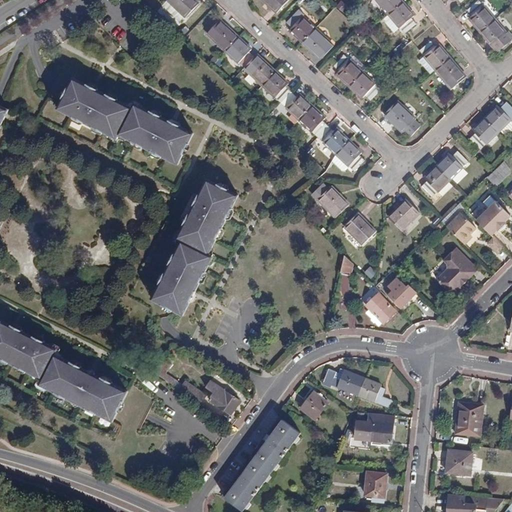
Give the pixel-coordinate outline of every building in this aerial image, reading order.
[(167,0),(186,18),(198,4),(194,0),(167,0)] [(262,0),(277,14),(289,0),(262,0)] [(340,0),(336,7),(343,12),(347,5),(340,0)] [(376,0),(405,34),(417,24),(412,18),(415,16),(401,0),(376,0)] [(472,17),(469,19),(492,46),(495,44),(499,49),(511,39),(479,0),(467,11),(472,17)] [(316,55),(318,53),(323,57),(334,46),(297,12),(287,23),(292,28),(289,31),(316,55)] [(208,35),(355,172),(366,161),(360,156),(363,153),(336,128),(333,131),(323,121),(325,118),(300,94),(297,97),(286,87),(289,84),(263,59),(260,62),(249,53),(252,50),(226,26),(223,28),(218,23),(208,35)] [(431,41),(419,51),(452,89),(464,79),(459,74),(462,71),(439,44),(436,47),(431,41)] [(381,90),(363,73),(350,60),(344,55),(334,67),(339,71),(337,75),(362,99),(365,96),(371,102),(381,90)] [(367,68),(354,56),(350,60),(363,73),(367,68)] [(88,86),(75,79),(61,107),(69,110),(67,114),(111,136),(113,132),(122,135),(123,131),(131,135),(129,139),(173,161),(175,158),(182,161),(196,133),(181,125),(182,124),(177,120),(176,123),(174,126),(169,123),(170,120),(137,104),(135,109),(100,91),(99,94),(93,91),(94,88),(95,85),(92,83),(89,84),(88,86)] [(397,101),(384,116),(403,133),(417,119),(397,101)] [(476,133),(470,138),(481,150),(511,118),(511,109),(506,103),(501,108),(499,106),(473,131),(476,133)] [(0,128),(10,109),(0,104),(0,128)] [(111,136),(119,140),(122,135),(113,132),(111,136)] [(428,181),(422,186),(433,197),(469,162),(458,151),(452,156),(450,154),(425,179),(428,181)] [(511,187),(511,172),(510,170),(505,161),(488,178),(505,195),(511,187)] [(232,210),(241,193),(213,178),(208,186),(205,185),(181,230),(184,231),(180,239),(182,240),(154,292),(158,294),(154,301),(182,316),(189,303),(191,304),(194,300),(192,298),(189,296),(192,290),(195,292),(214,257),(208,254),(225,223),(222,221),(226,215),(229,217),(231,218),(233,213),(232,210)] [(318,200),(336,219),(350,205),(332,186),(318,200)] [(490,207),(477,220),(491,235),(497,229),(498,230),(506,222),(505,222),(511,216),(496,201),(491,195),(484,202),(490,207)] [(407,200),(389,218),(402,231),(420,213),(407,200)] [(367,241),(370,244),(379,235),(359,214),(345,228),(363,246),(367,241)] [(477,228),(463,215),(448,229),(462,243),(469,236),(477,228)] [(464,245),(471,238),(469,236),(462,243),(464,245)] [(504,248),(494,238),(489,243),(499,253),(504,248)] [(437,278),(453,294),(478,270),(456,247),(444,260),(447,264),(448,268),(437,278)] [(341,273),(353,275),(355,266),(352,263),(345,256),(344,258),(341,273)] [(371,266),(364,272),(370,279),(377,274),(371,266)] [(402,309),(418,293),(410,284),(407,287),(398,278),(389,287),(391,289),(387,293),(402,309)] [(379,293),(367,306),(371,310),(383,322),(385,324),(397,312),(379,293)] [(416,301),(431,315),(435,310),(421,296),(416,301)] [(368,313),(380,325),(383,322),(371,310),(368,313)] [(55,353),(58,347),(18,326),(15,331),(10,328),(12,323),(0,316),(0,354),(43,377),(40,383),(111,420),(127,390),(93,373),(91,378),(85,375),(88,370),(55,353)] [(183,384),(158,368),(155,373),(180,390),(183,384)] [(328,369),(324,382),(359,396),(365,379),(341,369),(338,377),(335,376),(337,372),(328,369)] [(381,387),(382,385),(365,379),(359,396),(389,408),(392,400),(383,397),(386,389),(381,387)] [(207,396),(186,381),(183,384),(180,390),(201,404),(207,396)] [(210,400),(232,415),(241,401),(219,386),(210,400)] [(301,408),(315,419),(329,402),(314,391),(301,408)] [(456,434),(481,437),(484,405),(459,402),(456,434)] [(378,441),(392,443),(395,415),(383,414),(382,423),(374,423),(372,441),(374,441),(374,443),(378,444),(378,441)] [(281,418),(223,497),(243,511),(301,433),(281,418)] [(446,472),(471,475),(473,453),(449,450),(446,472)] [(373,501),(384,502),(388,474),(367,472),(365,495),(373,496),(373,501)] [(502,501),(487,499),(449,495),(447,511),(475,511),(476,509),(486,510),(495,511),(502,501)]
